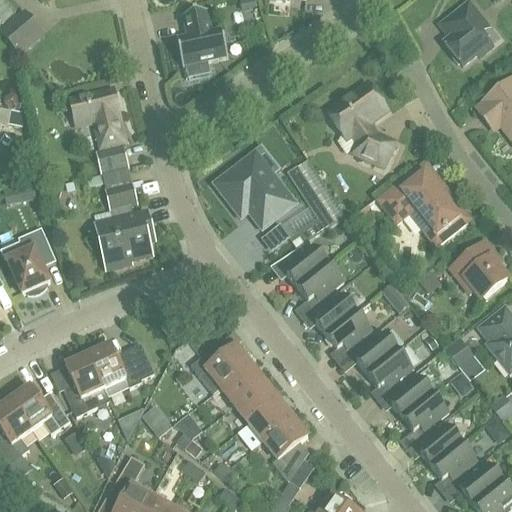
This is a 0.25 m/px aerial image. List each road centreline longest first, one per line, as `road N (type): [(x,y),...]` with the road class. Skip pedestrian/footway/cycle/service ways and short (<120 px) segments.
road 1 (residential): [(406,511),(215,271)]
road 2 (residential): [(367,0),(357,21),(277,66),(163,151)]
road 3 (residential): [(0,362),(215,271)]
road 4 (residential): [(511,225),(400,70)]
road 5 (residential): [(163,151),(130,0)]
road 6 (residential): [(215,271),(183,213),(163,151)]
